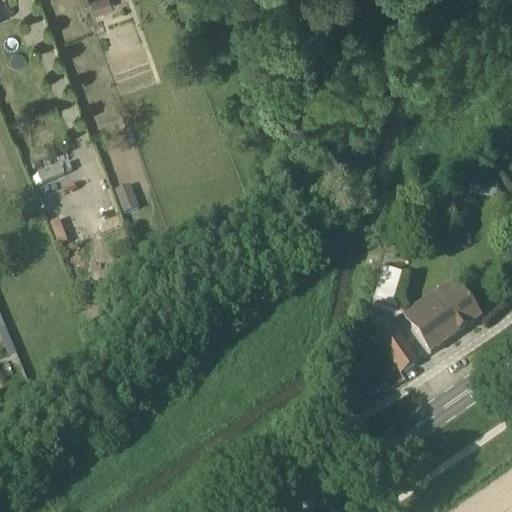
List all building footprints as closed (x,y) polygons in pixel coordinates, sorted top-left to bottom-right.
[(107,0),(97,0),(89,3),(94,17),(111,11),(107,0)] [(129,188),(114,194),(122,218),(137,213),(129,188)] [(105,234),(123,282),(149,272),(132,224),(105,234)] [(374,338),(374,339),(392,327),(392,326),(404,317),(394,303),(403,276),(384,269),(368,322),(377,335),(374,338)] [(430,356),(481,321),(462,293),(412,329),(430,356)] [(418,364),(392,327),(374,339),(401,377),(418,364)]
